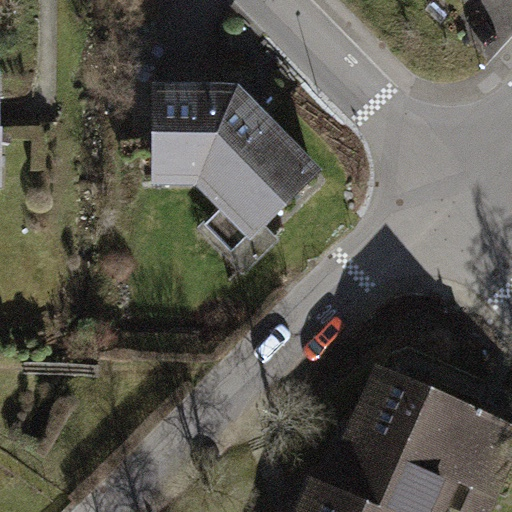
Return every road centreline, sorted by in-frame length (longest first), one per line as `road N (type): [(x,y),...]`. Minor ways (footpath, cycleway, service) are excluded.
road 1 (residential): [(443,195),(115,511)]
road 2 (residential): [(443,195),(258,0)]
